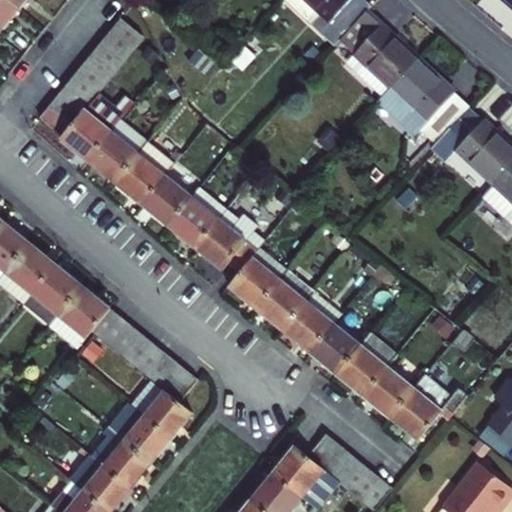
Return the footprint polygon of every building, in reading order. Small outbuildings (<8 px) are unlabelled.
[(0,0),(16,13),(26,0),(0,0)] [(0,0),(0,32),(16,13),(0,0)] [(378,8),(368,0),(288,0),(287,2),(310,23),(320,11),(352,37),(370,16),(378,8)] [(511,0),(499,0),(511,11),(511,0)] [(373,14),(370,16),(352,37),(343,46),(362,64),(355,72),(387,100),(423,59),(373,14)] [(123,27),(114,38),(137,55),(146,45),(123,27)] [(137,55),(114,38),(106,48),(128,66),(137,55)] [(106,48),(97,59),(120,77),(128,66),(106,48)] [(97,59),(88,70),(111,88),(120,77),(97,59)] [(476,105),(423,59),(387,100),(384,103),(436,149),(471,110),(476,105)] [(111,88),(88,70),(79,81),(102,100),(111,88)] [(102,100),(79,81),(70,92),(93,110),(99,104),(102,100)] [(93,110),(70,92),(62,103),(85,121),(93,110)] [(62,103),(53,114),(76,132),(85,121),(62,103)] [(62,149),(88,171),(112,143),(122,130),(126,125),(99,104),(93,110),(85,121),(76,132),(66,144),(62,149)] [(463,151),(487,125),(471,110),(436,149),(435,151),(450,165),(463,151)] [(53,114),(44,126),(66,144),(76,132),(53,114)] [(511,147),(487,125),(463,151),(498,184),(511,168),(511,147)] [(122,130),(112,143),(138,165),(149,153),(122,130)] [(112,143),(88,171),(115,193),(138,165),(112,143)] [(149,153),(138,165),(164,187),(175,174),(149,153)] [(138,165),(115,193),(142,216),(164,187),(138,165)] [(511,168),(498,184),(487,196),(511,218),(511,168)] [(164,187),(142,216),(168,237),(190,210),(164,187)] [(199,199),(190,210),(217,232),(225,221),(199,199)] [(190,210),(168,237),(195,260),(217,232),(190,210)] [(0,275),(27,243),(0,221),(0,220),(0,275)] [(225,221),(217,232),(255,265),(262,256),(264,253),(225,221)] [(217,232),(195,260),(219,280),(225,273),(239,284),(254,267),(255,265),(217,232)] [(0,286),(21,304),(53,264),(27,243),(0,275),(0,286)] [(254,267),(280,289),(288,279),(262,256),(255,265),(254,267)] [(21,304),(48,326),(80,287),(53,264),(21,304)] [(257,318),(280,289),(254,267),(239,284),(231,295),(257,318)] [(280,289),(306,312),(315,301),(288,279),(280,289)] [(80,287),(48,326),(46,328),(74,351),(89,333),(108,310),(80,287)] [(280,289),(257,318),(284,340),(306,312),(280,289)] [(306,312),(332,333),(340,323),(315,301),(306,312)] [(108,310),(89,333),(99,341),(118,318),(108,310)] [(284,340),(310,362),(332,333),(306,312),(284,340)] [(99,341),(110,350),(129,327),(118,318),(99,341)] [(110,350),(121,359),(140,336),(129,327),(110,350)] [(332,333),(310,362),(336,384),(359,356),(332,333)] [(121,359),(132,368),(151,346),(140,336),(121,359)] [(132,368),(143,377),(161,354),(151,346),(132,368)] [(359,356),(336,384),(362,406),(384,378),(393,368),(367,346),(359,356)] [(145,378),(154,385),(172,363),(161,354),(143,377),(145,378)] [(172,363),(154,385),(164,393),(182,371),(172,363)] [(164,393),(176,403),(194,381),(182,371),(164,393)] [(164,393),(154,385),(145,378),(125,403),(165,435),(184,411),(176,403),(164,393)] [(384,378),(362,406),(388,428),(411,400),(384,378)] [(411,400),(388,428),(412,448),(441,413),(452,422),(468,402),(460,396),(455,402),(428,379),(411,400)] [(511,386),(509,387),(495,405),(506,411),(489,431),(511,450),(511,386)] [(165,435),(125,403),(104,428),(115,437),(144,461),(165,435)] [(115,437),(96,462),(125,486),(144,461),(115,437)] [(310,460),(322,470),(339,447),(328,439),(311,460),(310,460)] [(322,470),(332,478),(349,455),(339,447),(322,470)] [(278,480),(304,501),(316,511),(338,483),(332,478),(322,470),(310,460),(311,460),(301,452),(278,480)] [(349,455),(332,478),(338,483),(344,488),(361,464),(349,455)] [(96,462),(75,488),(104,511),(125,486),(96,462)] [(344,488),(355,497),(373,473),(361,464),(344,488)] [(511,495),(478,468),(442,511),(503,511),(511,501),(511,495)] [(355,497),(367,506),(385,482),(373,473),(355,497)] [(257,508),(262,511),(295,511),(304,501),(278,480),(257,508)] [(367,506),(374,511),(378,511),(390,498),(396,491),(385,482),(367,506)] [(75,488),(55,511),(103,511),(104,511),(75,488)]
